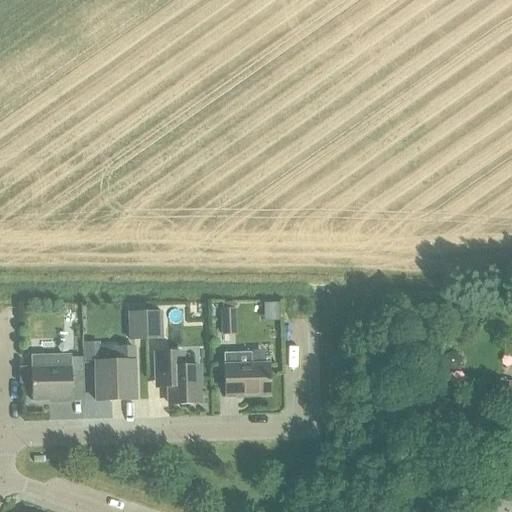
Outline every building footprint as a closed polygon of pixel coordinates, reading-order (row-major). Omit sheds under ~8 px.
[(222,310),(223,335),(236,335),(234,309),(222,310)] [(146,313),(129,314),(130,340),(147,340),(146,313)] [(147,340),(162,339),(161,313),(146,313),(147,340)] [(95,363),(96,402),(136,401),(134,348),(118,349),(118,362),(95,363)] [(156,354),(157,380),(169,379),(170,406),(201,405),(199,366),(182,367),(182,353),(156,354)] [(251,365),(251,353),(224,354),(224,366),(225,398),(271,397),(270,365),(251,365)] [(71,356),(31,356),(31,369),(32,401),(58,401),(58,403),(72,403),(72,400),(72,385),(84,385),(83,358),(71,358),(71,356)] [(495,398),(511,404),(511,384),(502,380),(495,398)] [(433,397),(426,421),(461,432),(469,408),(433,397)]
